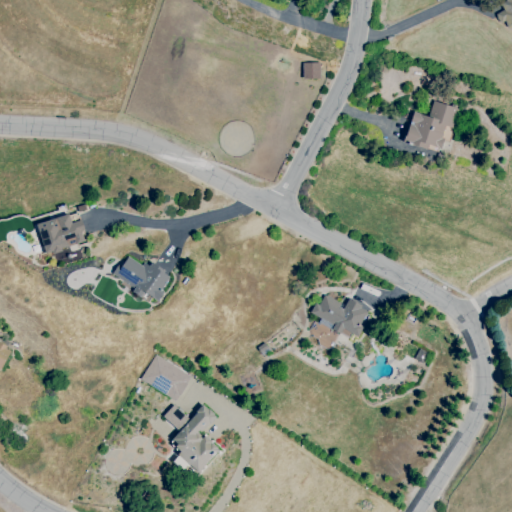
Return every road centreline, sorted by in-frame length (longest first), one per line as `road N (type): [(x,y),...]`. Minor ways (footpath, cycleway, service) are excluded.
road 1 (residential): [(0,125),(120,133),(458,307),(479,355),(482,386),(473,425),(418,511)]
road 2 (residential): [(274,209),(356,42),(360,0)]
